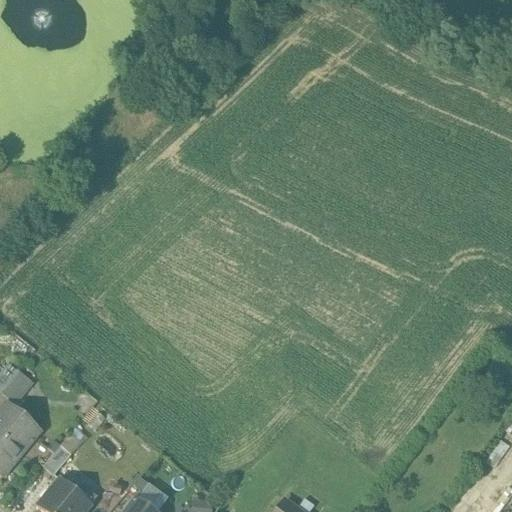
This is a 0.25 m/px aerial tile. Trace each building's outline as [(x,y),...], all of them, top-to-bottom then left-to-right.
[(0,393),(17,374),(13,370),(12,370),(8,366),(0,375),(0,393)] [(17,374),(0,394),(15,407),(32,387),(17,374)] [(8,406),(0,414),(0,478),(1,479),(41,434),(8,406)] [(511,418),(508,425),(507,425),(503,432),(511,438),(511,437),(511,418)] [(72,459),(71,458),(59,448),(41,470),(54,480),(72,459)] [(61,484),(44,504),(40,510),(41,511),(87,511),(91,509),(61,484)] [(511,511),(511,497),(500,511),(511,511)] [(193,501),(191,511),(210,511),(211,503),(193,501)] [(148,511),(136,502),(128,511),(148,511)] [(297,511),(284,502),(276,511),(297,511)]
